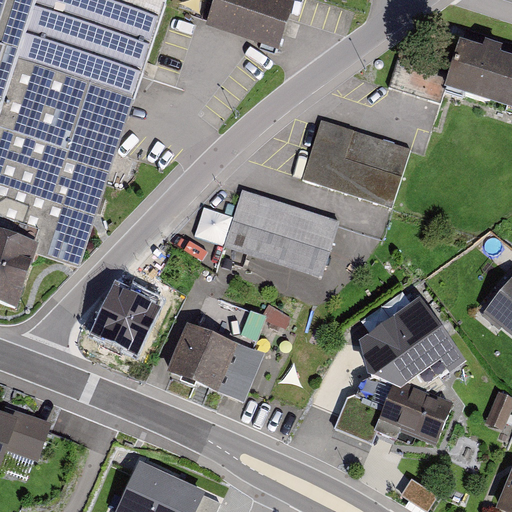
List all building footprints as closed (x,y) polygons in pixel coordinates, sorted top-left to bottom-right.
[(0,0),(0,309),(18,315),(37,259),(81,273),(168,7),(147,0),(0,0)] [(300,2),(294,0),(220,0),(212,26),(285,50),(300,2)] [(511,61),(464,47),(451,89),(511,107),(511,61)] [(414,154),(323,126),(306,182),(397,209),(414,154)] [(341,224),(242,192),(225,245),(324,277),(341,224)] [(511,283),(484,317),(511,339),(511,283)] [(168,318),(119,292),(92,341),(142,367),(168,318)] [(210,333),(193,327),(174,377),(251,407),(270,358),(260,353),(271,323),(221,304),(210,333)] [(411,326),(398,310),(355,349),(363,357),(371,382),(360,403),(349,405),(338,436),(378,452),(383,436),(402,444),(406,436),(445,455),(462,410),(407,388),(417,380),(462,400),(467,383),(455,378),(459,368),(444,363),(450,359),(416,323),(411,326)] [(19,419),(0,413),(0,468),(1,469),(9,447),(43,459),(55,421),(22,410),(19,419)] [(219,511),(223,505),(140,467),(118,511),(219,511)]
